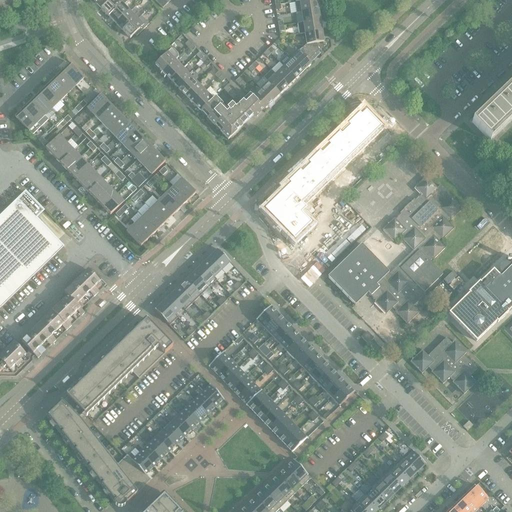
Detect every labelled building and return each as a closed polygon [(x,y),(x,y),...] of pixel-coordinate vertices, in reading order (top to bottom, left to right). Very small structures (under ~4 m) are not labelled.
[(88,0),(94,5),(95,4),(101,9),(110,0),(88,0)] [(118,0),(110,0),(101,9),(108,17),(122,4),(123,5),(126,3),(125,1),(123,0),(122,0),(120,2),(118,0)] [(154,0),(154,1),(162,9),(166,6),(167,5),(162,0),(154,0)] [(318,10),(316,0),(310,0),(299,2),(296,2),(294,3),(296,13),(301,13),(318,10)] [(122,4),(108,17),(116,24),(129,11),(124,6),(123,5),(122,4)] [(320,21),(318,10),(301,13),(303,23),(320,21)] [(129,11),(116,24),(123,31),(136,18),(138,20),(141,17),(139,16),(137,14),(134,17),(130,12),(129,11)] [(136,18),(123,31),(130,39),(134,35),(136,37),(148,25),(149,25),(142,17),(141,17),(138,20),(136,18)] [(320,21),(303,23),(298,24),(300,35),(304,34),(321,31),(320,21)] [(318,52),(317,44),(323,43),(321,31),(304,34),(306,45),(303,48),(316,60),(321,55),(318,52)] [(316,60),(303,48),(291,60),(304,72),(311,65),(316,60)] [(162,72),(175,60),(178,57),(178,55),(173,51),(171,50),(155,65),(162,72)] [(304,72),(291,60),(287,55),(279,63),(283,67),(295,80),(304,72)] [(170,81),(183,69),(175,60),(162,72),(170,81)] [(295,80),(283,67),(279,63),(272,70),(276,75),(288,87),(295,80)] [(84,79),(70,64),(62,72),(76,87),(84,79)] [(178,89),(190,76),(183,69),(170,81),(178,89)] [(288,87),(276,75),(272,70),(264,78),(268,82),(280,95),(288,87)] [(76,87),(62,72),(54,80),(68,94),(76,87)] [(185,96),(198,84),(195,81),(197,78),(194,76),(192,78),(190,76),(178,89),(185,96)] [(68,94),(54,80),(46,87),(61,102),(68,94)] [(280,95),(268,82),(260,90),(272,102),(280,95)] [(419,90),(412,82),(409,86),(416,93),(419,90)] [(193,104),(205,92),(198,84),(185,96),(193,104)] [(489,142),(511,120),(511,85),(472,125),(489,142)] [(61,102),(46,87),(39,95),(53,109),(61,102)] [(213,100),(215,97),(217,95),(210,88),(205,92),(193,104),(200,112),(213,100)] [(272,102),(260,90),(251,98),(264,110),(272,102)] [(90,102),(95,97),(91,94),(87,98),(90,102)] [(53,109),(39,95),(31,102),(45,117),(53,109)] [(95,117),(108,104),(101,96),(87,109),(95,117)] [(228,141),(254,116),(256,118),(260,114),(264,110),(251,98),(248,101),(245,104),(243,102),(236,108),(232,104),(228,108),(230,109),(226,113),(220,107),(222,105),(215,97),(213,100),(200,112),(202,113),(202,112),(203,111),(209,117),(208,119),(207,118),(206,119),(215,127),(215,126),(217,125),(222,131),(221,132),(220,132),(228,141)] [(83,109),(87,105),(83,101),(79,105),(83,109)] [(45,117),(31,102),(23,110),(41,128),(49,121),(45,117)] [(102,124),(115,111),(108,104),(95,117),(102,124)] [(78,113),(83,109),(79,105),(75,110),(78,113)] [(41,128),(23,110),(15,118),(29,132),(33,136),(41,128)] [(109,132),(122,119),(115,111),(102,124),(109,132)] [(274,201),(265,211),(278,225),(284,231),(294,241),(312,225),(305,218),(303,216),(308,210),(303,205),(332,177),(381,129),(382,128),(381,128),(366,112),(361,117),(359,115),(348,126),(350,128),(341,136),(339,134),(328,145),(330,147),(321,155),(319,153),(284,188),(286,190),(274,201)] [(67,124),(72,120),(68,116),(63,121),(67,124)] [(116,139),(129,126),(122,119),(109,132),(116,139)] [(63,129),(67,124),(63,121),(59,125),(63,129)] [(123,146),(136,133),(129,126),(116,139),(123,146)] [(52,139),(56,135),(52,131),(48,135),(52,139)] [(130,154),(144,140),(136,133),(123,146),(130,154)] [(47,144),(52,139),(48,135),(43,140),(47,144)] [(53,157),(67,144),(59,136),(46,149),(53,157)] [(137,161),(151,148),(144,140),(130,154),(137,161)] [(60,164),(74,151),(67,144),(53,157),(60,164)] [(144,168),(158,155),(151,148),(137,161),(144,168)] [(67,172),(81,159),(74,151),(60,164),(67,172)] [(151,176),(165,163),(158,155),(144,168),(151,176)] [(74,179),(88,166),(81,159),(67,172),(74,179)] [(81,186),(95,173),(88,166),(74,179),(81,186)] [(163,177),(168,172),(164,168),(159,173),(163,177)] [(88,194),(102,181),(95,173),(81,186),(88,194)] [(155,184),(160,180),(156,176),(151,180),(155,184)] [(424,293),(443,275),(430,262),(432,259),(433,260),(445,249),(438,241),(441,239),(442,240),(454,229),(447,222),(450,219),(451,221),(463,209),(440,186),(437,189),(426,177),(414,189),(421,196),(416,201),(414,200),(400,214),(401,215),(396,220),(394,219),(382,231),(394,242),(401,236),(404,238),(402,239),(413,251),(390,274),(362,245),(328,278),(355,306),(368,294),(376,302),(374,303),(386,315),(393,308),(397,312),(396,313),(407,325),(419,313),(413,307),(426,294),(424,293)] [(150,189),(155,184),(151,180),(146,185),(150,189)] [(196,194),(181,180),(173,188),(187,202),(196,194)] [(96,201),(109,188),(102,181),(88,194),(96,201)] [(103,208),(116,195),(109,188),(96,201),(103,208)] [(187,202),(173,188),(165,195),(180,210),(187,202)] [(139,199),(144,195),(140,191),(136,195),(139,199)] [(25,193),(0,217),(0,308),(7,302),(63,247),(57,241),(35,219),(33,216),(35,214),(41,209),(25,193)] [(116,195),(103,208),(110,216),(123,203),(116,195)] [(135,204),(139,199),(136,195),(131,200),(135,204)] [(180,210),(165,195),(158,203),(172,217),(180,210)] [(172,217),(158,203),(150,210),(164,225),(172,217)] [(124,214),(129,210),(125,206),(120,210),(124,214)] [(119,219),(124,214),(120,210),(115,215),(119,219)] [(164,225),(150,210),(142,218),(156,232),(164,225)] [(156,232),(142,218),(134,225),(149,240),(156,232)] [(149,240),(134,225),(126,233),(141,248),(149,240)] [(217,250),(209,258),(222,271),(229,263),(230,264),(230,263),(217,250)] [(453,310),(449,314),(452,317),(477,342),(479,340),(497,322),(498,323),(501,320),(501,321),(506,316),(509,312),(507,311),(509,310),(510,310),(511,311),(511,310),(511,259),(509,257),(509,256),(505,260),(509,264),(510,265),(509,266),(508,265),(507,264),(505,264),(503,264),(502,265),(501,266),(500,268),(500,269),(500,270),(501,272),(502,273),(501,274),(499,276),(493,271),(480,283),(479,282),(476,285),(471,290),(468,293),(469,294),(453,310)] [(209,258),(201,265),(216,281),(217,280),(214,278),(222,271),(209,258)] [(201,265),(194,273),(209,288),(216,281),(201,265)] [(88,270),(80,278),(97,295),(100,291),(99,289),(103,285),(88,270)] [(194,273),(186,280),(201,296),(209,288),(194,273)] [(80,278),(72,286),(86,299),(90,296),(93,299),(97,295),(80,278)] [(186,280),(178,288),(193,303),(201,296),(186,280)] [(66,295),(68,297),(70,299),(81,310),(85,306),(82,303),(86,299),(72,286),(64,293),(66,295)] [(178,288),(170,295),(185,311),(193,303),(178,288)] [(170,295),(163,303),(178,318),(176,315),(183,309),(185,311),(170,295)] [(70,299),(68,297),(60,304),(74,318),(77,315),(80,318),(85,313),(81,310),(70,299)] [(163,303),(154,310),(170,326),(178,318),(163,303)] [(52,312),(54,314),(69,329),(73,325),(70,322),(74,318),(60,304),(52,312)] [(261,317),(256,321),(257,322),(264,329),(278,315),(271,308),(271,307),(261,317)] [(52,312),(45,319),(58,333),(62,330),(65,333),(69,329),(54,314),(52,312)] [(278,315),(264,329),(272,337),(286,323),(278,315)] [(37,327),(39,329),(53,344),(57,340),(54,337),(58,333),(45,319),(37,327)] [(61,401),(46,416),(104,491),(105,490),(107,489),(112,494),(110,496),(109,497),(114,503),(114,502),(115,504),(115,505),(116,505),(117,506),(117,507),(118,507),(120,508),(121,508),(122,507),(123,507),(124,506),(125,506),(125,505),(126,504),(126,503),(127,504),(130,500),(151,480),(146,475),(132,461),(127,456),(120,462),(116,466),(81,422),(79,420),(129,371),(131,374),(132,373),(139,380),(171,348),(173,347),(155,328),(146,320),(67,396),(66,396),(68,398),(63,403),(61,401)] [(286,323),(272,337),(279,345),(293,331),(286,323)] [(29,334),(31,336),(43,348),(46,345),(49,348),(53,344),(39,329),(37,327),(29,334)] [(293,331),(279,345),(287,352),(301,339),(293,331)] [(365,335),(361,338),(368,345),(372,341),(374,339),(367,332),(365,335)] [(21,342),(23,344),(38,359),(42,355),(39,352),(43,348),(31,336),(29,334),(21,342)] [(464,394),(477,382),(457,361),(466,353),(449,335),(428,355),(423,350),(411,361),(422,373),(429,367),(444,384),(450,378),(464,394)] [(301,339),(287,352),(294,360),(308,346),(301,339)] [(0,374),(11,374),(13,372),(16,373),(19,370),(18,367),(23,363),(21,361),(21,360),(26,355),(14,343),(7,351),(0,343),(0,374)] [(401,350),(396,345),(392,349),(396,354),(401,350)] [(308,346),(294,360),(302,368),(316,354),(308,346)] [(378,346),(374,351),(378,355),(379,353),(382,350),(378,346)] [(211,364),(209,367),(209,368),(210,367),(217,375),(231,361),(224,353),(211,364)] [(316,354),(302,368),(309,376),(323,362),(316,354)] [(231,361),(217,375),(224,383),(239,369),(231,361)] [(323,362),(309,376),(317,383),(331,370),(323,362)] [(239,369),(224,383),(232,390),(246,377),(239,369)] [(331,370),(317,383),(324,391),(339,377),(331,370)] [(246,377),(232,390),(239,398),(254,384),(246,377)] [(339,377),(324,391),(332,399),(346,385),(339,377)] [(254,384),(239,398),(246,405),(246,406),(247,406),(262,392),(261,391),(261,392),(254,384)] [(205,391),(202,393),(216,408),(223,401),(224,400),(210,385),(209,386),(205,391)] [(346,385),(332,399),(339,407),(354,393),(354,392),(353,393),(346,385)] [(272,402),(280,402),(280,391),(272,391),(272,402)] [(262,392),(247,406),(254,414),(269,400),(261,392),(262,392)] [(197,398),(194,401),(208,415),(216,408),(202,393),(197,398)] [(269,400),(254,414),(262,421),(276,408),(269,400)] [(189,406),(186,409),(200,423),(208,415),(194,401),(189,406)] [(276,408),(262,421),(269,429),(284,415),(276,408)] [(181,413),(178,416),(192,430),(200,423),(186,409),(181,413)] [(284,415),(269,429),(277,437),(291,423),(284,415)] [(174,421),(171,424),(185,438),(192,430),(178,416),(174,421)] [(467,431),(473,426),(469,422),(463,427),(467,431)] [(291,423),(277,437),(284,445),(299,431),(291,423)] [(166,428),(163,431),(177,445),(185,438),(171,424),(166,428)] [(158,436),(155,439),(169,453),(177,445),(163,431),(158,436)] [(299,431),(284,445),(292,452),(291,452),(292,453),(293,453),(307,439),(306,438),(299,431)] [(150,443),(147,446),(161,460),(169,453),(155,439),(150,443)] [(143,451),(140,454),(153,468),(161,460),(147,446),(143,451)] [(426,465),(411,450),(403,458),(417,473),(425,465),(425,466),(426,465)] [(132,461),(146,475),(153,468),(140,454),(135,458),(132,461)] [(409,480),(417,473),(403,458),(395,465),(409,480)] [(293,462),(285,469),(303,487),(310,479),(310,480),(311,479),(294,461),(293,461),(293,462)] [(402,488),(409,480),(395,465),(387,473),(402,488)] [(285,469),(278,476),(295,494),(302,487),(303,487),(285,469)] [(402,488),(387,473),(379,480),(394,495),(402,488)] [(278,476),(270,484),(287,502),(295,494),(278,476)] [(379,480),(372,488),(386,503),(394,495),(379,480)] [(270,484),(262,491),(279,509),(287,502),(270,484)] [(489,500),(475,485),(470,490),(472,492),(469,495),(481,507),(489,500)] [(363,495),(378,511),(386,503),(372,488),(371,488),(363,495)] [(262,491),(254,499),(266,511),(276,511),(279,509),(262,491)] [(365,511),(376,511),(378,511),(363,495),(356,503),(365,511)] [(475,511),(481,507),(469,495),(466,498),(464,496),(460,500),(471,511),(475,511)] [(144,511),(181,511),(169,499),(158,499),(144,511)] [(266,511),(254,499),(247,507),(251,511),(266,511)] [(471,511),(460,500),(455,504),(458,506),(454,509),(457,511),(471,511)] [(365,511),(356,503),(348,511),(349,511),(365,511)]
